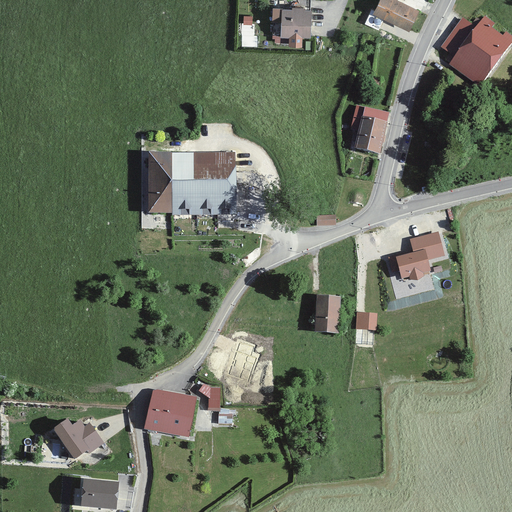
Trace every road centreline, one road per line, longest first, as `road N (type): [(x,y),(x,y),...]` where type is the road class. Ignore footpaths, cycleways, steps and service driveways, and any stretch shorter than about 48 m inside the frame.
road 1 (residential): [(138,511),(142,390),(189,373),(238,287),(263,261),(375,217)]
road 2 (residential): [(446,0),(414,69),(375,217)]
road 3 (track): [(0,389),(142,390)]
road 4 (residential): [(375,217),(511,184)]
